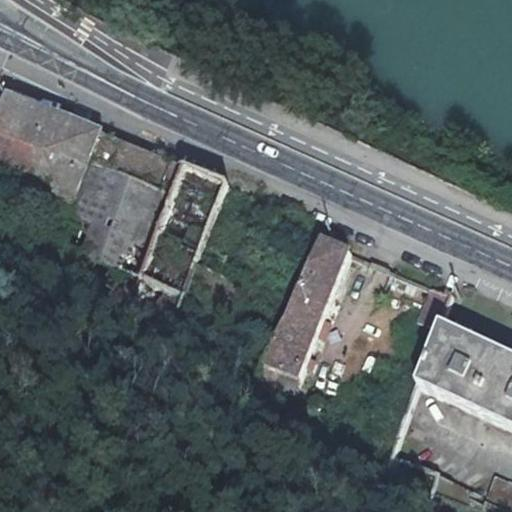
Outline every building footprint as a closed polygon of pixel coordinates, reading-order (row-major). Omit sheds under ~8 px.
[(39,288),(119,323),(184,173),(7,101),(0,119),(0,183),(70,211),(39,288)] [(231,192),(184,173),(119,323),(166,343),(184,301),(232,334),(249,293),(199,266),(231,192)] [(272,370),(298,381),(352,260),(324,249),(289,332),(261,372),(256,386),(264,392),(267,384),(272,370)] [(454,302),(434,294),(422,325),(441,333),(454,302)] [(511,444),(511,371),(439,337),(414,399),(511,444)] [(292,394),(298,381),(272,370),(267,384),(292,394)] [(511,511),(511,490),(495,483),(486,504),(501,511),(511,511)]
